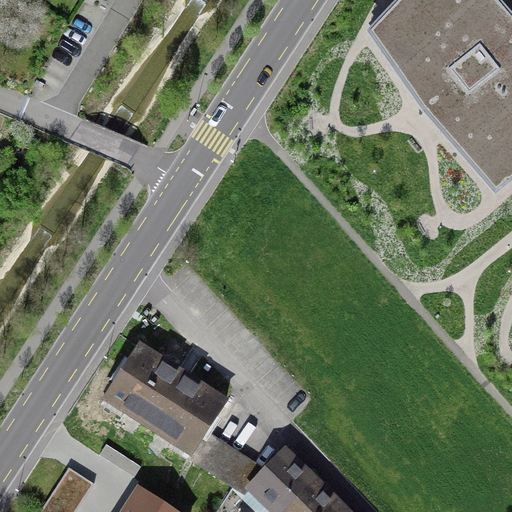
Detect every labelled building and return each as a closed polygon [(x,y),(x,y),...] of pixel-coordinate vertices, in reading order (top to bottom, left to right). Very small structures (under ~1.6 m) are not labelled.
[(406,35),(386,51),(493,185),(511,169),(511,30),(510,28),(487,0),(405,0),(388,13),(406,35)] [(166,449),(186,461),(223,404),(180,377),(136,348),(99,406),(119,418),(123,412),(170,442),(166,449)] [(242,494),(252,487),(266,473),(256,467),(243,458),(231,451),(220,444),(213,440),(198,466),(242,494)] [(343,511),(318,487),(289,458),(285,454),(266,473),(252,487),(276,511),(343,511)] [(175,511),(139,489),(123,511),(175,511)]
